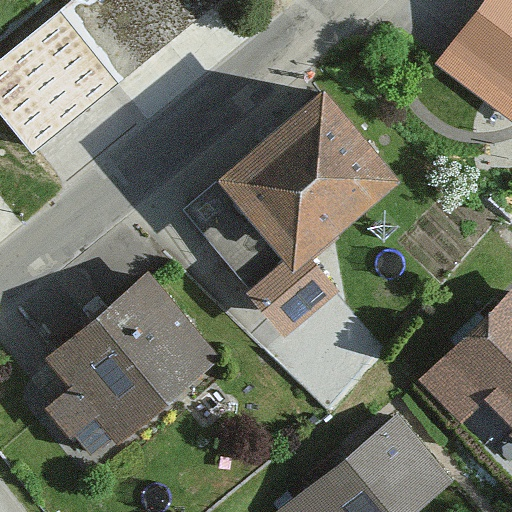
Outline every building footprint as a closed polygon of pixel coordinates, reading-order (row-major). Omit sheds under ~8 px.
[(96,0),(63,0),(50,11),(150,132),(254,46),(215,0),(99,0),(97,1),(96,0)] [(511,0),(479,0),(432,61),(511,123),(511,0)] [(209,165),(287,259),(384,180),(306,86),(209,165)] [(62,378),(41,396),(96,459),(210,356),(143,263),(44,352),(62,378)] [(511,284),(422,378),(460,427),(486,401),(511,432),(511,284)] [(405,511),(450,475),(395,410),(276,511),(405,511)]
